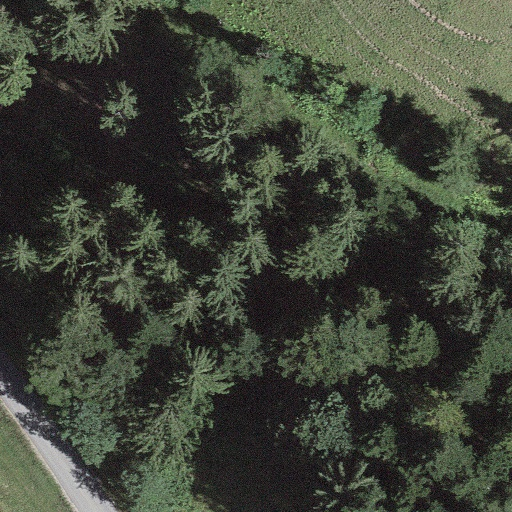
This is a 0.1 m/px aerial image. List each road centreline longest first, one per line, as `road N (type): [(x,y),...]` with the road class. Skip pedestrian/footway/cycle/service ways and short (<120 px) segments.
road 1 (track): [(158,0),(226,77),(339,155),(474,219),(511,227)]
road 2 (unclassified): [(92,511),(0,375)]
